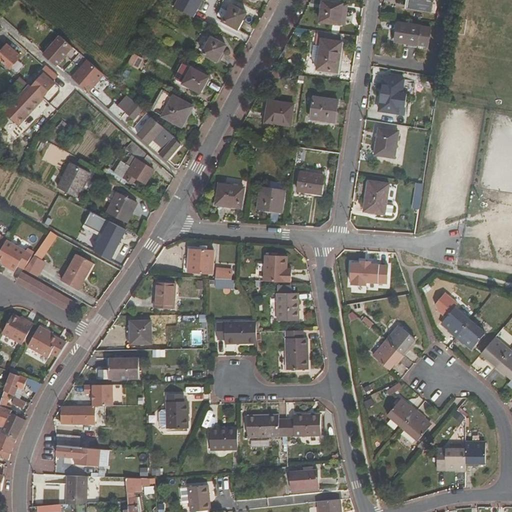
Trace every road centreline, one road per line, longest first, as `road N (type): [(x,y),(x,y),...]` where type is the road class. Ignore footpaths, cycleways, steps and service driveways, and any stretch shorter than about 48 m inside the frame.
road 1 (residential): [(192,180),(0,20)]
road 2 (residential): [(373,0),(338,236)]
road 3 (unclassified): [(192,180),(295,0)]
road 4 (residential): [(20,511),(36,420),(92,333)]
road 5 (residential): [(216,480),(219,504),(362,494)]
road 6 (residential): [(314,235),(338,388)]
road 7 (residential): [(166,224),(314,235)]
road 8 (residential): [(459,373),(503,420),(510,491)]
road 9 (residential): [(92,333),(166,224)]
